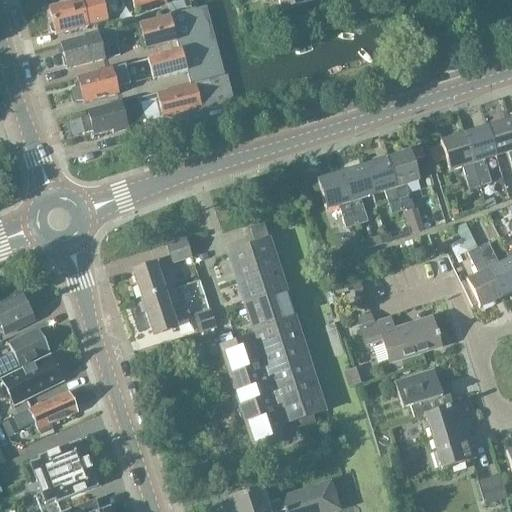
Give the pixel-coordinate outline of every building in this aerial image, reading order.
[(103,24),(99,9),(96,0),(88,0),(48,11),(52,25),(50,26),(49,28),(50,34),(53,35),(55,35),(55,37),(103,24)] [(131,0),(134,12),(166,3),(164,0),(131,0)] [(276,0),(281,13),(316,2),(315,0),(276,0)] [(176,42),(169,18),(138,27),(145,51),(176,42)] [(101,49),(117,45),(113,32),(59,46),(66,71),(104,61),(101,49)] [(203,35),(177,41),(181,51),(206,46),(203,35)] [(181,51),(177,52),(148,60),(154,82),(187,73),(181,51)] [(78,88),(71,91),(74,103),(82,103),(83,106),(117,96),(115,89),(130,85),(124,66),(76,80),(78,88)] [(212,66),(187,73),(191,86),(196,84),(216,80),(212,66)] [(216,80),(196,84),(202,110),(206,124),(226,119),(223,108),(216,80)] [(191,86),(189,86),(157,95),(164,120),(202,110),(196,84),(191,86)] [(88,118),(80,120),(84,135),(92,133),(93,137),(112,132),(113,136),(128,132),(127,126),(143,122),(139,106),(122,111),(120,104),(87,113),(88,118)] [(485,127),(495,157),(507,153),(511,168),(511,131),(509,120),(485,127)] [(483,161),(495,157),(485,127),(462,134),(478,187),(489,184),(483,161)] [(468,190),(478,187),(462,134),(439,142),(448,171),(461,168),(468,190)] [(384,159),(400,211),(412,207),(405,185),(417,181),(407,152),(384,159)] [(361,166),(370,196),(382,192),(389,214),(400,211),(384,159),(361,166)] [(358,200),(370,196),(361,166),(338,174),(354,226),(365,222),(358,200)] [(343,229),(354,226),(338,174),(315,181),(324,211),(336,207),(343,229)] [(255,336),(294,323),(262,225),(249,229),(255,245),(228,254),(255,336)] [(191,259),(185,240),(165,247),(171,265),(191,259)] [(511,292),(511,268),(508,260),(496,265),(486,244),(476,249),(500,298),(511,292)] [(478,309),(500,298),(476,249),(466,254),(477,275),(459,284),(471,308),(476,305),(478,309)] [(166,260),(132,271),(141,300),(173,290),(173,289),(164,292),(158,275),(170,271),(166,260)] [(173,290),(141,300),(152,336),(175,328),(173,323),(188,318),(185,309),(170,313),(168,307),(178,304),(173,290)] [(17,292),(0,300),(0,325),(4,335),(31,321),(17,292)] [(197,333),(215,327),(209,310),(191,316),(197,333)] [(373,325),(370,314),(356,318),(360,329),(358,329),(364,345),(381,340),(388,362),(437,346),(429,320),(392,332),(388,320),(373,325)] [(294,323),(255,336),(240,341),(220,348),(233,390),(308,365),(294,323)] [(7,373),(47,354),(36,331),(7,345),(12,354),(1,359),(7,373)] [(238,335),(218,341),(220,348),(240,341),(238,335)] [(49,357),(13,375),(0,380),(0,382),(12,406),(61,382),(49,357)] [(308,365),(233,390),(254,450),(283,440),(278,425),(323,410),(308,365)] [(432,371),(393,383),(402,409),(409,407),(412,419),(423,416),(451,407),(444,384),(437,386),(432,371)] [(27,411),(12,419),(17,431),(33,424),(38,436),(51,430),(49,426),(64,419),(67,420),(70,416),(75,414),(73,408),(75,407),(71,398),(69,399),(66,394),(27,411)] [(451,407),(423,416),(441,470),(473,459),(467,441),(464,442),(461,433),(469,430),(466,421),(473,419),(468,402),(451,407)] [(37,461),(22,467),(28,483),(26,484),(32,498),(34,497),(39,511),(58,511),(55,503),(95,488),(89,470),(85,460),(84,461),(78,443),(36,458),(37,461)] [(483,505),(506,498),(499,474),(476,481),(483,505)] [(279,498),(275,486),(259,491),(259,489),(227,499),(230,511),(331,511),(338,510),(329,482),(279,498)] [(69,510),(65,511),(108,511),(108,509),(106,510),(100,511),(96,511),(93,502),(69,511),(69,510)]
